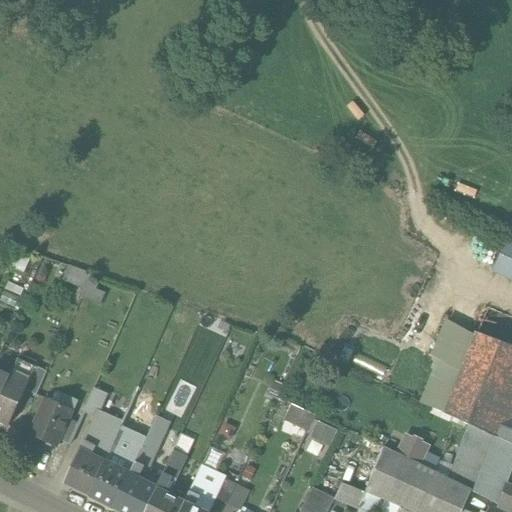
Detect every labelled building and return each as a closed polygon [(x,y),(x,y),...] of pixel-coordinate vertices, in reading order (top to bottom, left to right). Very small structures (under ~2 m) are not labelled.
[(511,240),(507,238),(493,271),(511,280),(511,240)] [(69,265),(62,282),(101,297),(104,288),(88,281),(91,274),(69,265)] [(491,438),(511,445),(511,349),(477,335),(445,416),(468,426),(491,438)] [(10,377),(0,372),(0,423),(10,427),(25,392),(36,368),(18,360),(10,377)] [(47,373),(36,368),(25,392),(36,397),(47,373)] [(95,390),(78,427),(69,447),(80,452),(81,452),(85,444),(90,433),(104,440),(94,459),(106,465),(108,459),(127,416),(145,376),(139,373),(132,387),(123,383),(115,401),(95,390)] [(60,407),(46,401),(30,436),(56,448),(59,442),(68,422),(77,404),(64,398),(60,407)] [(291,405),(284,419),(306,429),(313,415),(291,405)] [(139,422),(127,416),(108,459),(116,462),(122,461),(139,422)] [(68,422),(59,442),(69,447),(78,427),(68,422)] [(471,492),(499,506),(506,485),(511,487),(511,445),(491,438),(468,426),(448,481),(471,492)] [(146,441),(130,477),(138,480),(141,472),(148,471),(154,457),(169,464),(174,454),(146,441)] [(81,452),(80,452),(64,485),(90,497),(106,465),(94,459),(90,458),(95,449),(85,444),(81,452)] [(169,464),(158,490),(165,493),(169,484),(174,487),(182,468),(181,468),(189,450),(178,444),(174,454),(169,464)] [(429,460),(431,449),(412,445),(410,456),(429,460)] [(405,511),(462,511),(471,492),(448,481),(382,450),(365,494),(367,495),(380,501),(405,511)] [(130,477),(106,465),(90,497),(115,510),(130,477)] [(202,467),(186,503),(194,507),(199,499),(201,500),(203,495),(207,497),(218,474),(202,467)] [(138,480),(130,477),(115,510),(118,511),(147,511),(158,490),(138,480)] [(224,480),(215,500),(228,506),(237,486),(224,480)] [(343,485),(335,500),(359,511),(367,495),(365,494),(343,485)] [(499,506),(509,511),(511,511),(511,487),(506,485),(499,506)] [(249,492),(237,486),(228,506),(240,511),(249,492)] [(165,493),(158,490),(147,511),(181,511),(186,503),(165,493)] [(313,490),(301,511),(328,511),(334,501),(313,490)] [(405,511),(380,501),(376,509),(381,511),(380,511),(405,511)] [(203,511),(194,507),(186,503),(181,511),(203,511)]
